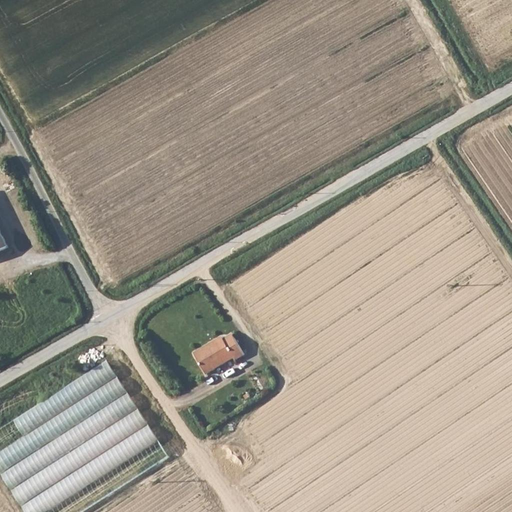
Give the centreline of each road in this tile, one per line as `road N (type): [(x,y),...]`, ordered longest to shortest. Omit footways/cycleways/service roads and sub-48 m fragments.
road 1 (unclassified): [(107,316),(511,87)]
road 2 (unclassified): [(107,316),(0,111)]
road 3 (track): [(168,410),(257,358),(200,263)]
road 4 (unclassified): [(0,378),(107,316)]
